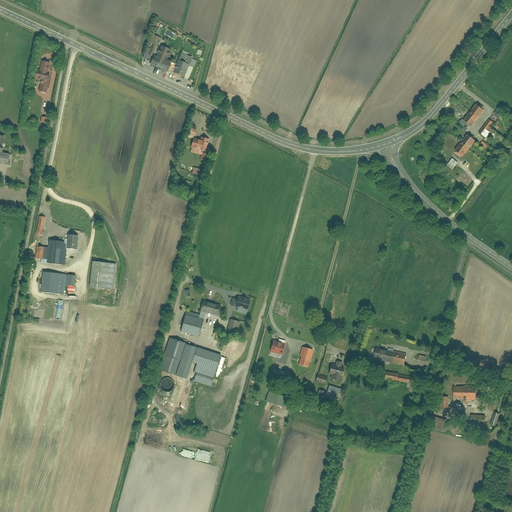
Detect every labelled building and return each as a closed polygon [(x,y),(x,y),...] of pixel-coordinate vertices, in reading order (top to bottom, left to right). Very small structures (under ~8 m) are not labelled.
[(167,60),(171,51),(161,46),(156,57),(154,56),(150,65),(167,72),(171,62),(167,60)] [(192,58),(181,54),(172,73),(184,77),(192,58)] [(47,89),(48,89),(51,79),(50,78),(50,77),(48,74),(46,74),(49,63),(41,61),(39,70),(37,70),(34,80),(39,81),(37,87),(39,87),(38,91),(46,93),(47,89)] [(476,105),(463,121),(471,127),(484,112),(476,105)] [(492,133),(488,130),(493,123),(490,120),(480,133),(487,139),(492,133)] [(196,131),(190,129),(187,139),(193,140),(194,137),(195,137),(196,131)] [(455,151),(463,158),(476,141),(468,135),(455,151)] [(200,141),(193,139),(190,149),(191,150),(190,153),(201,156),(199,161),(205,163),(207,156),(208,156),(210,150),(207,149),(209,141),(201,138),(200,141)] [(2,154),(0,153),(0,163),(11,165),(13,156),(2,154)] [(452,170),(457,163),(450,159),(445,166),(452,170)] [(205,168),(202,167),(201,171),(193,169),(191,175),(203,178),(205,168)] [(190,189),(192,183),(184,181),(182,186),(190,189)] [(66,240),(65,248),(76,248),(78,233),(66,232),(66,240)] [(47,263),(64,264),(65,248),(66,240),(49,239),(48,246),(47,258),(47,263)] [(35,257),(47,258),(48,246),(36,245),(35,257)] [(88,286),(113,289),(116,262),(91,259),(88,286)] [(39,291),(63,294),(65,284),(66,274),(42,270),(39,291)] [(76,275),(66,274),(65,284),(74,285),(76,275)] [(247,310),(250,299),(238,296),(237,299),(235,306),(247,310)] [(217,315),(220,305),(202,300),(199,310),(200,310),(205,312),(217,315)] [(198,336),(203,319),(198,318),(185,314),(180,331),(198,336)] [(237,333),(241,322),(230,319),(226,330),(237,333)] [(165,354),(179,359),(185,342),(170,338),(165,354)] [(273,341),(270,352),(282,356),(285,345),(273,341)] [(221,354),(196,346),(192,361),(196,362),(216,369),(221,354)] [(300,358),(297,365),(307,368),(309,360),(310,360),(313,351),(302,347),(298,357),(300,358)] [(373,360),(404,366),(406,354),(376,348),(373,360)] [(177,374),(181,360),(179,359),(165,354),(160,369),(177,374)] [(330,378),(340,381),(344,367),(341,366),(342,362),(336,361),(335,365),(331,364),(328,374),(331,375),(330,378)] [(213,378),(216,369),(196,362),(193,371),(196,372),(213,378)] [(320,368),(328,370),(329,364),(322,362),(320,368)] [(290,374),(273,370),(270,380),(288,385),(290,374)] [(213,378),(196,372),(193,381),(210,386),(213,378)] [(398,375),(398,374),(386,372),(384,379),(397,381),(398,375)] [(325,384),(327,377),(317,375),(316,381),(325,384)] [(398,375),(397,381),(413,383),(414,378),(398,375)] [(326,392),(326,394),(338,398),(341,389),(328,385),(326,392)] [(454,398),(476,398),(476,386),(454,386),(454,398)] [(326,394),(326,392),(318,390),(316,397),(324,400),(326,394)] [(284,397),(269,392),(265,402),(281,407),(284,397)] [(495,427),(499,414),(494,413),(490,425),(495,427)] [(486,424),(486,415),(470,415),(469,423),(486,424)] [(432,430),(443,432),(446,419),(435,417),(432,430)]
